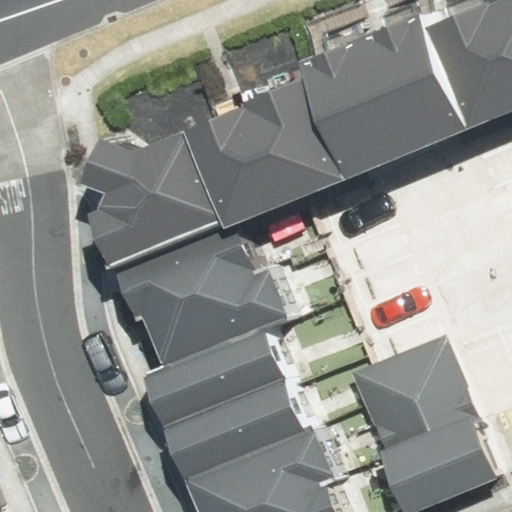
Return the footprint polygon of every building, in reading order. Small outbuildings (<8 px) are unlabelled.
[(511,0),(488,0),(458,12),(496,113),(511,106),(511,0)] [(410,25),(393,31),(437,136),(496,113),(458,12),(441,15),(437,5),(407,18),(410,25)] [(332,55),(335,64),(375,162),(437,136),(393,31),(381,37),(378,31),(346,44),(348,49),(332,55)] [(287,90),(279,93),(318,186),(375,162),(335,64),(285,85),(287,90)] [(279,93),(216,119),(256,211),(266,207),(318,186),(279,93)] [(124,201),(147,256),(256,211),(216,119),(176,136),(133,124),(119,171),(138,177),(132,197),(124,201)] [(256,211),(147,256),(169,313),(180,308),(202,360),(298,320),(307,341),(333,330),(299,250),(287,255),(266,207),(256,211)] [(298,320),(202,360),(177,374),(204,450),(336,397),(307,341),(298,320)] [(458,325),(367,366),(403,445),(493,406),(458,325)] [(336,397),(204,450),(229,511),(375,511),(366,490),(383,483),(351,403),(340,408),(336,397)] [(511,451),(493,406),(403,445),(431,511),(453,511),(511,487),(511,451)]
